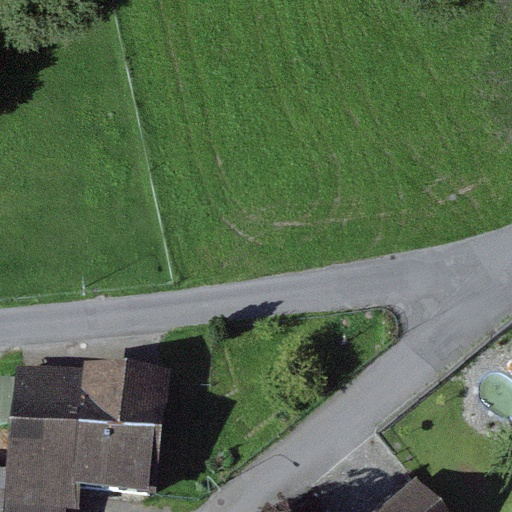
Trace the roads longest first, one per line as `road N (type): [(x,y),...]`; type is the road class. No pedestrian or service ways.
road 1 (residential): [(511,255),(399,287),(136,325),(0,331)]
road 2 (residential): [(511,289),(243,511)]
